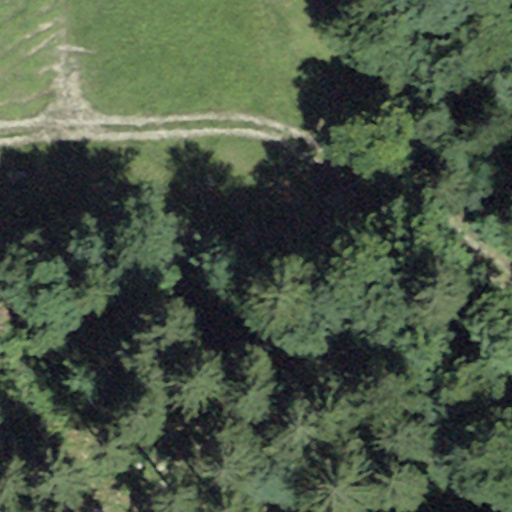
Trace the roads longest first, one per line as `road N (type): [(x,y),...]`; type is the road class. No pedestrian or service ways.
road 1 (track): [(511,277),(420,209),(290,140),(223,123),(0,127)]
road 2 (track): [(75,0),(77,120)]
